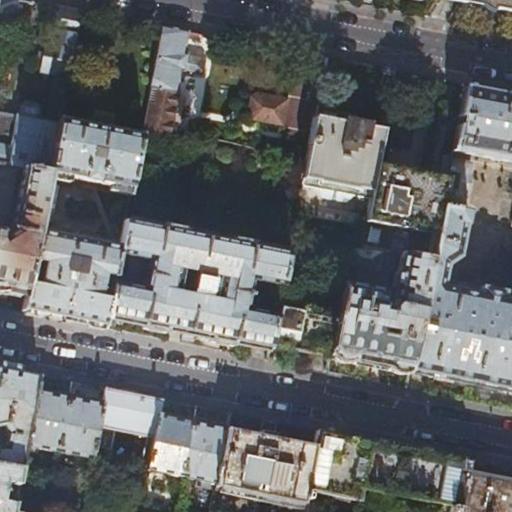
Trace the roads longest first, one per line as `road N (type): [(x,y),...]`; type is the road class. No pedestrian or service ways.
road 1 (residential): [(511,438),(0,336)]
road 2 (residential): [(169,0),(511,66)]
